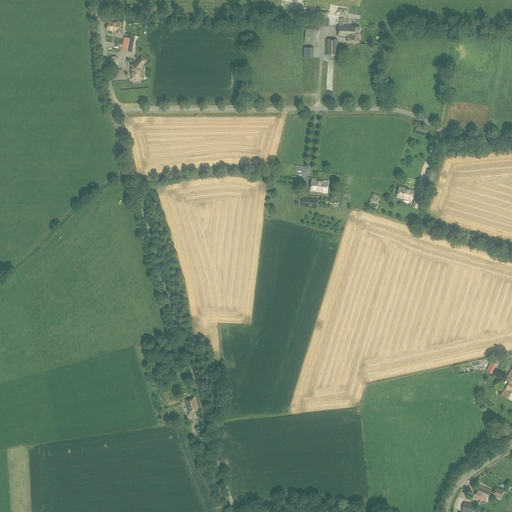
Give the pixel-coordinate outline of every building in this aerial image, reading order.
[(359,42),(360,26),(353,26),(343,26),(344,19),(340,19),(340,26),(338,25),(338,37),(347,38),(347,41),(359,42)] [(122,34),(124,22),(118,21),(118,22),(115,21),(115,22),(108,21),(106,30),(116,32),(116,33),(122,34)] [(306,28),(305,41),(319,42),(320,30),(306,28)] [(124,37),(122,51),(132,52),(135,39),(124,37)] [(337,55),(338,39),(326,39),(326,55),(337,55)] [(314,48),(304,48),(304,59),(314,59),(314,48)] [(140,68),(147,60),(142,56),(135,64),(131,65),(131,68),(132,68),(132,71),(131,71),(132,79),(135,79),(135,80),(139,80),(139,78),(141,78),(140,68)] [(425,136),(426,130),(416,127),(415,133),(425,136)] [(428,169),(424,183),(432,185),(436,171),(428,169)] [(327,192),(328,182),(328,181),(324,180),(324,181),(311,179),(310,190),(322,192),(322,193),(326,193),(327,192)] [(414,190),(399,186),(397,197),(411,201),(414,190)] [(303,196),(302,206),(317,208),(318,198),(303,196)] [(487,371),(490,372),(492,367),(494,367),(496,364),(491,362),(487,371)] [(511,369),(506,380),(510,381),(502,394),(511,400),(511,399),(511,369)] [(185,401),(189,414),(192,413),(192,412),(195,411),(196,412),(199,410),(195,398),(185,401)] [(197,428),(200,438),(206,436),(204,430),(202,430),(201,426),(197,428)] [(500,498),(503,491),(496,487),(494,492),(479,485),(474,496),(486,502),(490,493),(493,494),(492,495),(500,498)] [(471,511),(474,505),(464,503),(462,511),(464,511),(471,511)]
